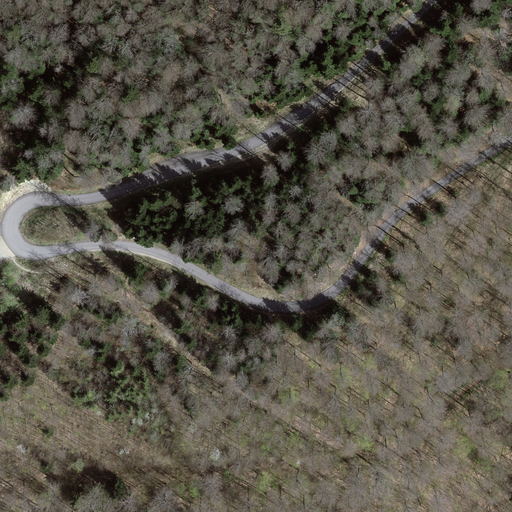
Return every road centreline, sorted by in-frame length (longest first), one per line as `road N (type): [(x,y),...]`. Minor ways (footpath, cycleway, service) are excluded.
road 1 (unclassified): [(511,139),(405,209),(343,283),(310,302),(262,300),(182,263),(111,245),(34,252),(14,243),(12,218),(25,204),(98,197),(169,159),(231,149),(266,132),(436,0)]
road 2 (track): [(511,355),(393,448),(370,453),(320,436),(239,389),(119,291),(15,267),(8,253),(14,243)]
